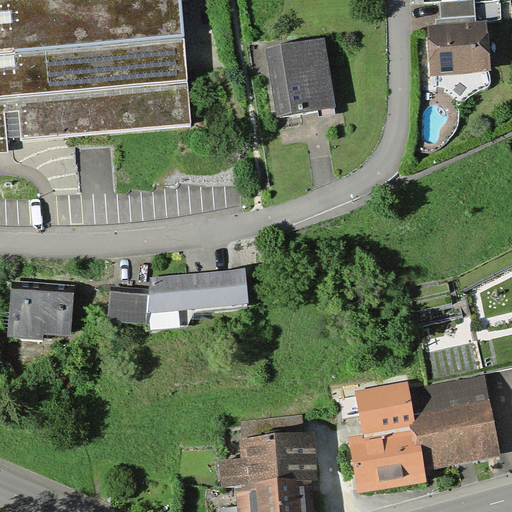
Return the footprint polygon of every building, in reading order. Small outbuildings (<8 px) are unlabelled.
[(19,111),(22,143),(189,129),(178,3),(207,1),(206,0),(0,0),(0,153),(9,153),(5,112),(19,111)] [(473,19),(472,3),(437,5),(438,22),(473,19)] [(481,30),(428,33),(432,75),(484,72),(481,30)] [(266,52),(277,120),(324,112),(319,80),(325,79),(319,44),(266,52)] [(243,304),(240,274),(148,282),(151,312),(243,304)] [(66,337),(70,292),(12,288),(10,307),(0,305),(0,340),(42,344),(43,335),(66,337)] [(144,325),(147,294),(110,291),(107,322),(144,325)] [(349,446),(357,493),(424,483),(421,466),(496,451),(483,380),(405,395),(404,389),(336,400),(340,422),(359,419),(360,429),(410,421),(411,429),(396,432),(397,438),(349,446)] [(221,490),(236,488),(243,488),(243,489),(244,493),(306,483),(301,419),(240,425),(242,444),(240,444),(242,464),(219,466),(221,490)] [(308,511),(306,483),(244,493),(243,489),(243,488),(236,488),(237,511),(221,511),(308,511)]
